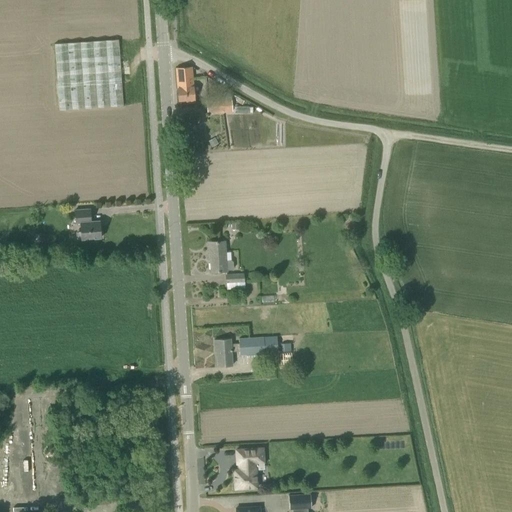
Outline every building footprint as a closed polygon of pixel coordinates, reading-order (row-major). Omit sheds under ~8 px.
[(59,110),(114,106),(124,105),(119,39),(54,44),(59,110)] [(177,84),(193,83),(192,66),(176,68),(177,84)] [(195,102),(193,83),(177,84),(179,100),(186,100),(187,103),(195,102)] [(232,99),(222,99),(207,100),(208,113),(233,111),(232,99)] [(215,137),(209,141),(212,147),(218,143),(215,137)] [(90,209),(75,210),(76,223),(80,223),(81,231),(82,239),(101,238),(100,221),(91,221),(90,209)] [(225,260),(224,241),(208,242),(208,252),(210,252),(212,272),(226,271),(226,270),(232,269),(234,268),(233,261),(231,260),(225,260)] [(227,282),(244,282),(244,273),(226,274),(227,282)] [(266,353),(265,343),(278,342),(277,336),(239,338),(239,343),(231,343),(231,338),(214,340),(215,351),(217,351),(218,366),(233,365),(232,351),(240,351),(240,354),(266,353)] [(235,488),(257,487),(256,468),(255,468),(255,462),(264,461),(263,448),(236,449),(237,463),(239,463),(239,469),(234,469),(235,488)] [(288,495),(289,509),(311,508),(310,494),(288,495)]
